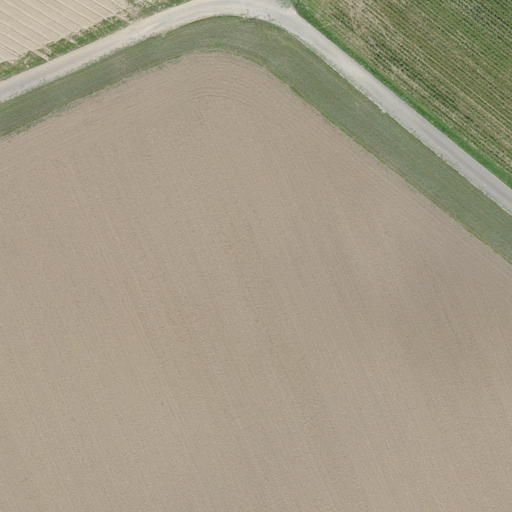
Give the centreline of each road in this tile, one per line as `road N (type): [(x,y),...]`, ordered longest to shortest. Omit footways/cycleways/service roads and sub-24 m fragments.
road 1 (track): [(278,0),(511,180)]
road 2 (track): [(216,0),(0,92)]
